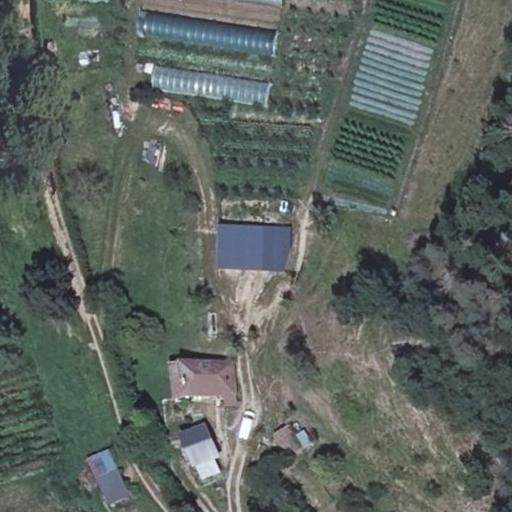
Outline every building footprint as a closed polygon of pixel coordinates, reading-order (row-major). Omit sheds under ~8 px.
[(271,108),(284,0),(146,0),(138,62),(157,64),(153,93),(271,108)] [(170,364),(169,392),(232,394),(233,367),(170,364)] [(218,456),(202,422),(180,430),(194,466),(218,456)] [(291,460),(306,449),(290,427),(275,438),(291,460)] [(108,447),(84,457),(105,508),(129,498),(108,447)]
